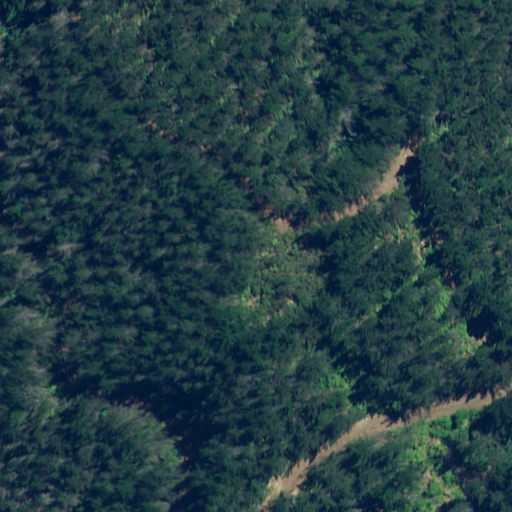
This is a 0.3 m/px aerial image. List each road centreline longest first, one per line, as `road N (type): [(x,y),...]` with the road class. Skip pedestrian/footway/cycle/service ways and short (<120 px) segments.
road 1 (track): [(214,511),(197,474),(129,414),(69,331),(154,95),(82,0)]
road 2 (track): [(511,395),(429,402),(323,511)]
